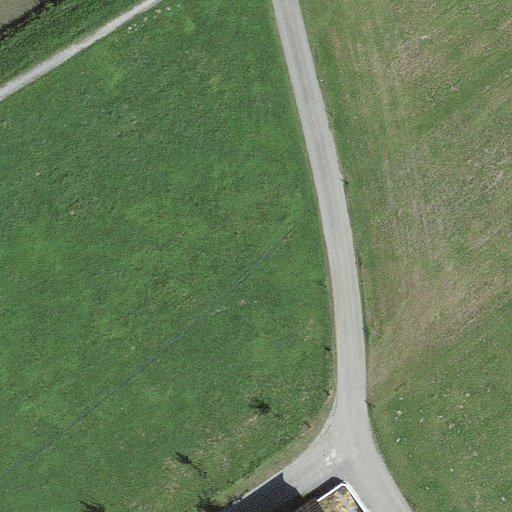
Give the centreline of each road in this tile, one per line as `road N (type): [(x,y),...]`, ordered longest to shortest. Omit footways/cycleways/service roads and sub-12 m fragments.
road 1 (unclassified): [(287,0),(352,259),(366,475),(386,511)]
road 2 (unknown): [(0,95),(157,0)]
